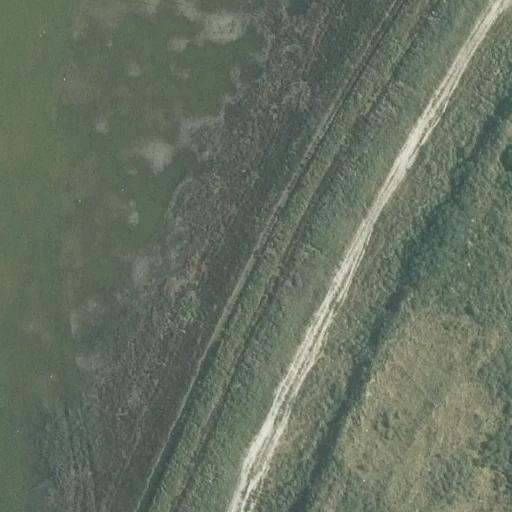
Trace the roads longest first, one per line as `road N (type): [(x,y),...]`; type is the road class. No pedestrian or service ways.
road 1 (track): [(231,511),(334,275),(498,0)]
road 2 (track): [(139,511),(187,394),(299,168),(399,0)]
